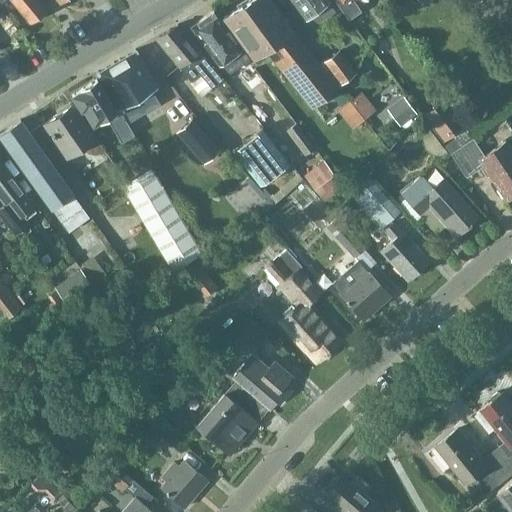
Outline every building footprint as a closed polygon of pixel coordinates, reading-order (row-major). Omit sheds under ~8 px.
[(10,0),(29,22),(47,8),(40,0),(10,0)] [(292,28),(295,26),(275,0),(245,0),(225,14),(255,57),(266,49),(311,107),(337,86),(292,28)] [(319,6),(327,0),(287,0),(303,19),(311,13),(313,17),(322,10),(319,6)] [(335,0),(348,18),(359,10),(351,0),(335,0)] [(253,66),(240,48),(213,10),(191,27),(218,64),(221,62),(226,69),(234,63),(242,74),(253,66)] [(211,88),(223,78),(179,22),(157,38),(192,79),(199,74),(211,88)] [(133,49),(95,72),(117,108),(117,109),(118,108),(155,86),(133,49)] [(321,62),(338,85),(356,71),(338,49),(321,62)] [(133,134),(118,108),(117,109),(117,108),(114,110),(95,79),(70,94),(79,109),(82,107),(92,123),(105,116),(120,142),(133,134)] [(358,86),(332,103),(345,124),(372,106),(358,86)] [(472,136),(444,98),(423,114),(444,142),(452,135),(454,138),(445,145),(450,152),(472,136)] [(417,114),(404,99),(391,110),(403,125),(417,114)] [(73,101),(43,122),(67,155),(81,145),(82,146),(83,147),(84,148),(85,149),(87,150),(88,151),(89,151),(91,152),(92,152),(94,152),(95,152),(97,152),(98,152),(99,151),(101,151),(102,150),(103,150),(105,149),(96,135),(73,101)] [(176,131),(203,161),(218,147),(191,118),(176,131)] [(0,132),(0,137),(64,227),(84,213),(70,192),(18,119),(0,132)] [(297,123),(286,131),(304,155),(315,147),(297,123)] [(259,184),(287,161),(259,128),(232,150),(259,184)] [(482,149),(500,140),(494,128),(476,137),(482,149)] [(511,195),(511,149),(505,139),(484,153),(473,137),(451,152),(466,174),(484,163),(508,199),(511,195)] [(344,187),(323,159),(303,174),(324,202),(344,187)] [(20,213),(32,203),(0,162),(0,200),(2,203),(0,205),(0,216),(15,235),(29,224),(20,213)] [(122,183),(155,240),(172,268),(200,251),(150,166),(122,183)] [(457,234),(477,216),(443,177),(432,187),(421,175),(401,193),(392,201),(413,224),(421,216),(418,213),(427,205),(439,219),(442,216),(457,234)] [(480,201),(490,196),(479,176),(469,182),(480,201)] [(399,210),(371,180),(354,195),(382,225),(399,210)] [(326,225),(355,257),(365,248),(336,216),(326,225)] [(407,279),(428,260),(402,230),(401,232),(392,222),(384,230),(392,239),(381,249),(407,279)] [(276,321),(314,362),(342,336),(311,302),(322,291),(300,267),(302,266),(286,249),(278,256),(276,253),(263,265),(265,267),(260,272),(291,305),(281,314),(282,315),(276,321)] [(389,295),(366,269),(357,259),(331,282),(340,292),(359,314),(374,302),(377,305),(389,295)] [(197,264),(186,273),(195,284),(207,275),(197,264)] [(135,280),(127,269),(96,290),(104,301),(135,280)] [(81,271),(56,289),(69,307),(94,289),(81,271)] [(269,334),(252,320),(237,337),(254,351),(269,334)] [(243,431),(246,433),(288,386),(251,354),(231,376),(235,379),(195,426),(225,452),(243,431)] [(482,410),(475,416),(489,433),(496,428),(506,441),(489,452),(509,477),(511,474),(511,404),(502,392),(481,409),(482,410)] [(151,437),(174,457),(183,445),(161,426),(151,437)] [(489,453),(481,458),(457,428),(436,446),(473,492),(483,484),(476,475),(486,466),(500,484),(509,477),(489,453)] [(183,506),(205,480),(183,461),(179,466),(173,462),(161,477),(165,481),(160,487),(183,506)] [(105,478),(121,491),(132,478),(116,465),(105,478)] [(41,472),(29,484),(36,490),(45,490),(52,483),(41,472)] [(358,475),(351,483),(342,475),(324,496),(342,511),(372,511),(378,506),(363,494),(370,486),(358,475)] [(511,481),(504,488),(499,492),(511,508),(511,481)] [(150,511),(134,498),(121,511),(150,511)] [(9,503),(0,511),(6,511),(13,507),(9,503)]
